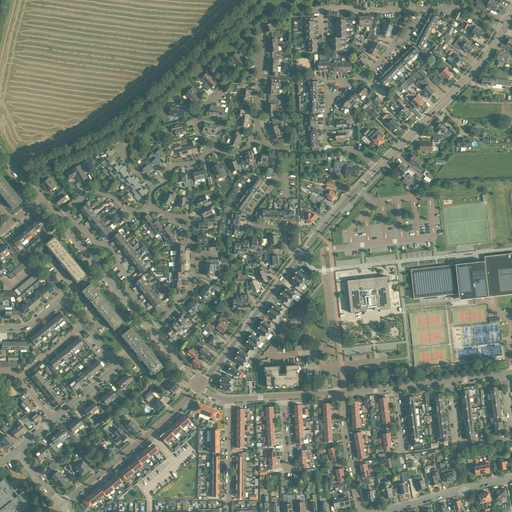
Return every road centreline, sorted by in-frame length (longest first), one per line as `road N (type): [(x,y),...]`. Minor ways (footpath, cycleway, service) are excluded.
road 1 (tertiary): [(376,169),(477,67),(502,30)]
road 2 (tertiary): [(61,504),(198,384)]
road 3 (tertiary): [(198,384),(298,257)]
road 4 (residential): [(160,324),(127,289),(115,253),(64,210)]
road 5 (tertiary): [(152,332),(56,217)]
road 6 (residential): [(298,257),(281,229),(250,221),(271,185),(275,149)]
road 7 (residential): [(53,420),(21,375),(82,323)]
road 8 (residential): [(53,420),(114,365),(82,323)]
road 9 (residential): [(362,511),(341,393)]
road 10 (residential): [(450,381),(463,449),(511,437)]
